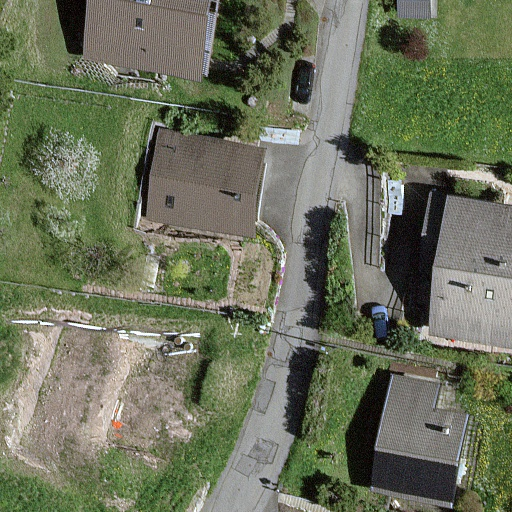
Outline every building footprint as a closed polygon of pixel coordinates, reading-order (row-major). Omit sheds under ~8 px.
[(209,74),(220,10),(156,0),(97,0),(88,55),(209,74)] [(221,0),(156,0),(220,10),(221,0)] [(272,145),(160,129),(147,218),(259,234),(272,145)] [(511,205),(440,197),(432,265),(449,268),(442,323),(511,332),(511,205)] [(439,384),(398,376),(380,480),(454,493),(468,414),(435,408),(439,384)]
